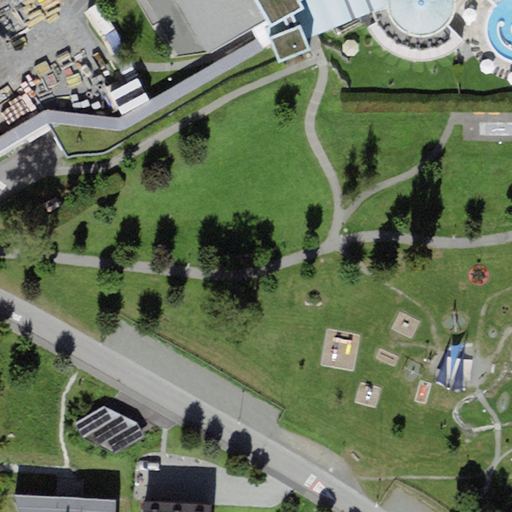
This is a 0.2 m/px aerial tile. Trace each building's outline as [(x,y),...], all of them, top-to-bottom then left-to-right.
[(148,0),(181,53),(209,52),(250,28),(262,20),(266,18),(269,24),(282,17),(287,27),(297,24),(291,11),(294,9),(301,5),(299,1),(298,0),(148,0)] [(287,27),(268,35),(271,44),(278,59),(311,49),(306,39),(385,6),(390,20),(397,27),(407,34),(419,36),(435,30),(444,22),(452,11),(453,1),(453,0),(300,0),(299,1),(301,5),(294,9),(300,22),(297,24),(287,27)] [(0,147),(46,123),(116,130),(271,44),(268,35),(262,20),(250,28),(255,38),(112,117),(44,111),(31,119),(0,136),(0,147)] [(135,421),(103,404),(75,422),(84,438),(116,451),(143,434),(135,421)] [(61,496),(13,493),(18,511),(113,511),(115,499),(61,496)] [(153,499),(143,498),(141,511),(209,511),(210,504),(153,499)]
